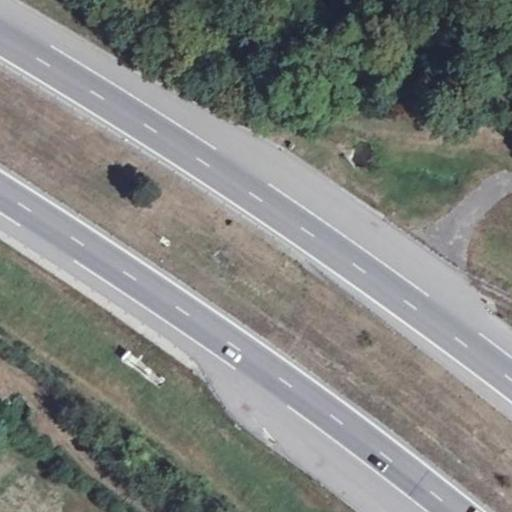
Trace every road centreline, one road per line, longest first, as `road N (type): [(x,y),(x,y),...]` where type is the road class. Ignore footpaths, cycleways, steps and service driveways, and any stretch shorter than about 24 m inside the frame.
road 1 (motorway): [(511,380),(313,231),(0,33)]
road 2 (motorway): [(0,192),(226,343),(453,511)]
